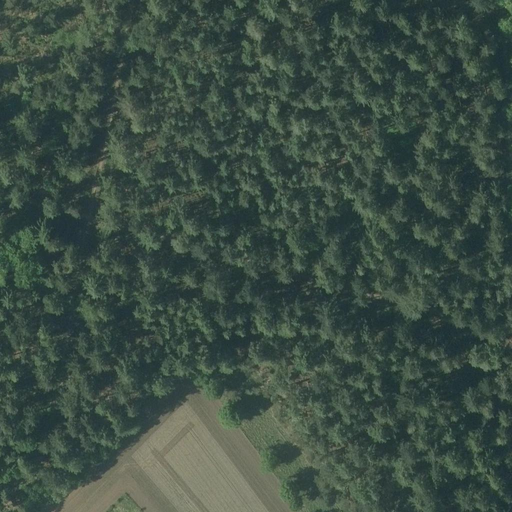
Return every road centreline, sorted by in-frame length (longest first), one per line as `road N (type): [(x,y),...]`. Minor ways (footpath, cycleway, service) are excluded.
road 1 (track): [(511,330),(0,197)]
road 2 (track): [(130,0),(87,220)]
road 3 (track): [(496,4),(509,207)]
